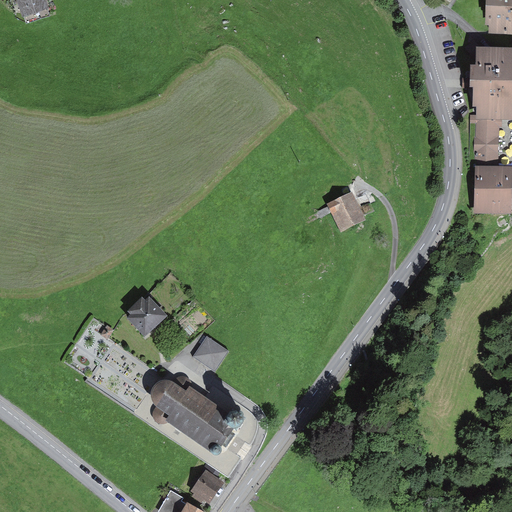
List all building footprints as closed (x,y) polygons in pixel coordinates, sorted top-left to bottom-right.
[(46,0),(17,0),(22,14),(49,6),(46,0)] [(511,0),(485,0),(485,20),(490,20),(490,28),(511,28),(511,0)] [(473,39),(463,48),(476,62),(476,65),(469,65),(469,77),(461,77),(461,89),(473,89),(473,106),(477,107),(477,115),(470,115),(470,123),(477,124),(477,121),(503,121),(511,121),(511,47),(480,46),(473,39)] [(474,165),(473,213),(511,213),(511,212),(511,166),(499,166),(500,127),(502,127),(503,121),(477,121),(477,124),(475,137),(473,153),(475,153),(475,159),(477,160),(477,165),(474,165)] [(366,220),(352,191),(326,204),(340,233),(366,220)] [(145,337),(168,316),(149,296),(145,300),(142,297),(127,311),(131,315),(128,318),(145,337)] [(207,336),(193,357),(215,372),(229,351),(207,336)] [(214,455),(216,455),(218,455),(220,454),(220,452),(221,450),(220,448),(233,429),(236,431),(245,420),(242,418),(243,416),(243,414),(241,412),(239,412),(237,412),(235,413),(233,412),(228,418),(189,390),(190,388),(191,385),(190,382),(187,379),(183,378),(178,379),(176,380),(173,385),(168,384),(163,383),(158,386),(155,390),(153,394),(153,398),(154,402),(158,407),(155,411),(154,414),(154,418),(157,421),(161,423),(165,423),(168,420),(212,450),(212,453),(213,454),(214,455)] [(206,503),(218,485),(211,480),(217,472),(208,466),(202,474),(205,476),(193,493),(206,503)] [(203,511),(187,501),(186,504),(181,501),(184,498),(171,491),(159,511),(203,511)]
